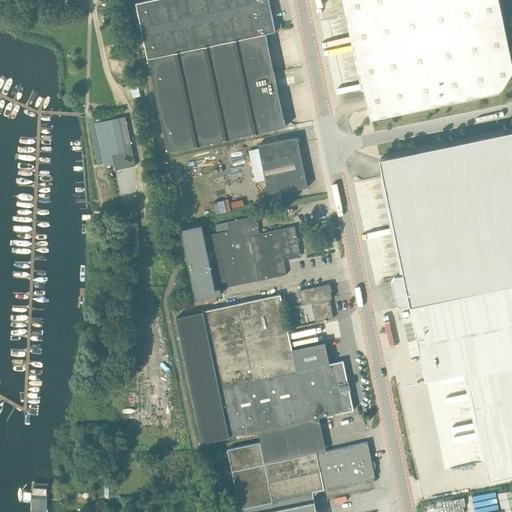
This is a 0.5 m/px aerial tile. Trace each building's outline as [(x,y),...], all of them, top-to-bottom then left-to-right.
[(148,0),(136,3),(168,152),(286,126),(266,33),(275,31),(268,0),(148,0)] [(346,0),(371,118),(500,90),(511,72),(511,59),(499,0),(346,0)] [(336,90),(336,93),(361,90),(354,40),(350,40),(350,38),(346,38),(349,63),(339,65),(342,89),(336,90)] [(116,49),(108,51),(112,71),(120,68),(116,49)] [(123,117),(106,120),(114,160),(115,164),(115,167),(116,170),(135,166),(135,163),(131,143),(129,144),(128,140),(125,127),(123,117)] [(511,130),(380,158),(405,275),(394,277),(392,281),(396,304),(400,307),(411,305),(511,283),(511,130)] [(269,195),(298,189),(308,187),(298,136),(258,144),(269,195)] [(300,253),(295,226),(259,233),(256,216),(216,224),(217,231),(228,228),(228,231),(204,236),(202,225),(181,230),(196,300),(222,294),(220,288),(286,274),(283,256),(288,255),(289,259),(295,258),(294,254),(300,253)] [(511,283),(411,305),(426,379),(467,371),(486,461),(490,478),(511,473),(511,283)] [(300,290),(299,290),(302,304),(303,304),(312,302),(316,321),(315,321),(315,322),(324,320),(324,321),(327,320),(333,318),(329,299),(332,298),(329,284),(328,284),(300,290)] [(203,312),(176,318),(203,442),(258,430),(309,419),(353,410),(343,361),(330,363),(326,342),(292,349),(280,294),(203,311),(203,312)] [(315,501),(312,492),(324,489),(356,481),(376,477),(375,476),(368,442),(368,441),(348,446),(317,452),(309,419),(258,430),(260,441),(227,448),(241,511),(240,511),(382,511),(382,510),(372,511),(329,511),(326,499),(315,501)] [(18,449),(11,511),(60,511),(63,473),(68,450),(18,449)] [(511,511),(511,489),(498,493),(502,511),(495,511),(511,511)] [(105,502),(96,501),(95,511),(103,511),(104,511),(108,511),(108,504),(104,504),(105,502)]
